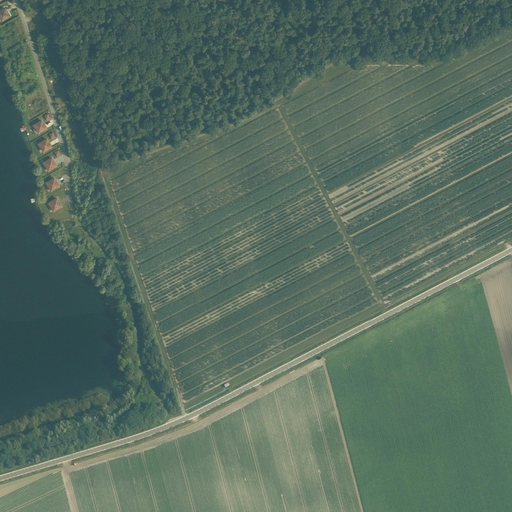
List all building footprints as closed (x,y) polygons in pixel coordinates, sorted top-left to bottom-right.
[(5,6),(0,9),(0,18),(1,21),(11,15),(5,6)] [(42,118),(33,124),(38,133),(48,128),(42,118)] [(47,137),(38,143),(43,152),(53,146),(47,137)] [(49,171),(58,165),(52,156),(43,161),(49,171)] [(60,185),(55,176),(45,182),(51,191),(60,185)] [(63,206),(57,196),(48,202),(53,211),(63,206)]
